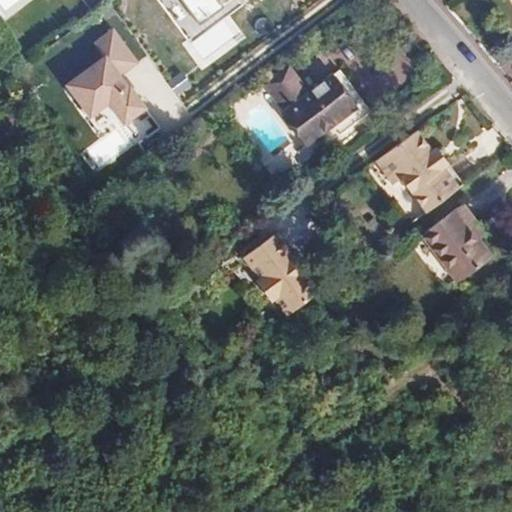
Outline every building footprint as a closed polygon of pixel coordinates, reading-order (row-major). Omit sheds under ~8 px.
[(223,0),(230,9),(242,0),(223,0)] [(102,53),(112,67),(74,94),(97,126),(116,113),(131,133),(152,117),(137,96),(136,97),(127,85),(144,72),(120,40),(102,53)] [(389,111),(358,72),(304,113),(335,152),(389,111)] [(454,209),(485,186),(471,166),(477,162),(466,145),(459,150),(444,130),(404,158),(422,183),(432,176),(454,209)] [(505,225),(489,203),(448,232),(482,280),(511,258),(511,249),(498,230),(505,225)] [(288,304),(299,322),(305,317),(331,298),(320,282),(326,278),(312,259),(307,263),(290,239),(259,262),(274,285),(268,289),(282,309),(288,304)]
